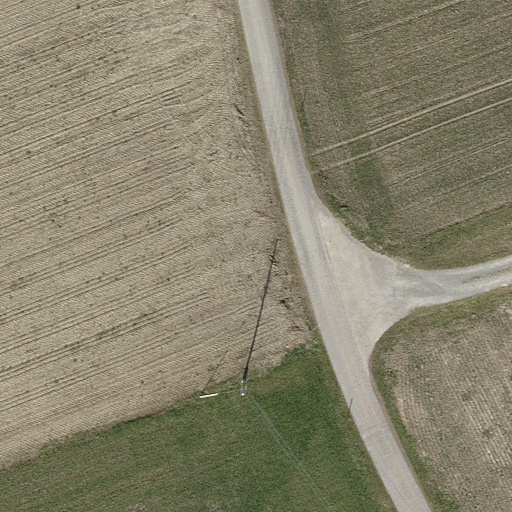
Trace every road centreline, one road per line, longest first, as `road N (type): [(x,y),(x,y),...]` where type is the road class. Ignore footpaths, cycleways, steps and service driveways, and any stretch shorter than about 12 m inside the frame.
road 1 (track): [(253,0),(293,180),(344,354),(413,511)]
road 2 (track): [(335,321),(511,276)]
